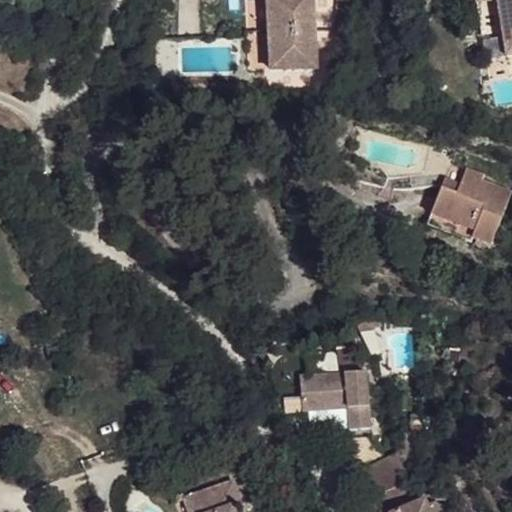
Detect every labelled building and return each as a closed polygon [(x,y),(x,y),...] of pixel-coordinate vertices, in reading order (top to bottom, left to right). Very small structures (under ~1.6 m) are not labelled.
[(271,0),(274,68),(321,66),(317,0),(271,0)] [(511,0),(502,0),(511,55),(511,54),(511,0)] [(446,186),(436,212),(480,230),(478,237),(495,245),(511,198),(511,188),(486,178),(488,175),(470,167),(461,191),(446,186)] [(450,177),(446,186),(461,191),(464,183),(450,177)] [(436,212),(432,224),(476,242),(478,237),(480,230),(436,212)] [(356,347),(341,348),(343,362),(358,361),(356,347)] [(304,374),(307,411),(337,409),(337,400),(351,398),(352,407),(354,429),(376,426),(370,370),(304,374)] [(337,400),(337,409),(352,407),(351,398),(337,400)] [(402,451),(363,468),(376,496),(385,492),(393,511),(436,511),(432,503),(429,497),(421,500),(412,480),(415,479),(402,451)] [(244,503),(236,481),(188,497),(188,499),(192,511),(237,511),(236,506),(244,503)] [(177,503),(188,499),(188,497),(186,491),(175,495),(177,503)] [(439,499),(432,503),(436,511),(453,511),(448,503),(439,499)]
